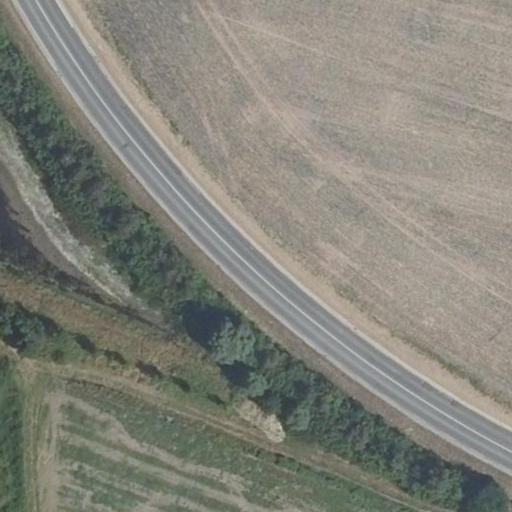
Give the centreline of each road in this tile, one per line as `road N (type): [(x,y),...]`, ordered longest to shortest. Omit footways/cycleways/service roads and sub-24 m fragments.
road 1 (secondary): [(36,0),(135,140),(206,223),(366,363),(511,451)]
road 2 (track): [(35,413),(50,393),(102,379),(360,467),(452,511)]
road 3 (track): [(0,300),(213,393)]
